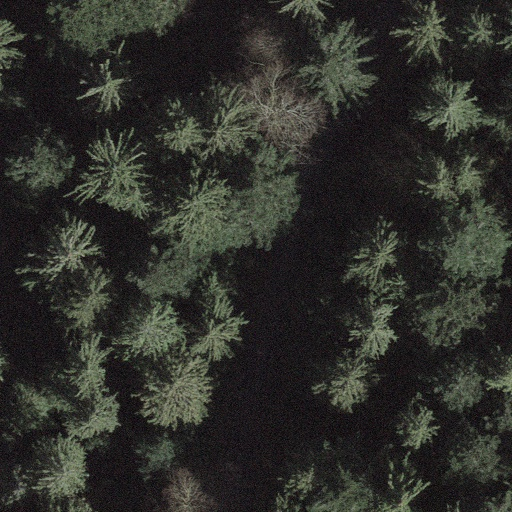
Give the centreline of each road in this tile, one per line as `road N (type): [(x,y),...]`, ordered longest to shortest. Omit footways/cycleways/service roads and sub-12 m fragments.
road 1 (track): [(229,511),(261,362),(337,114),(390,0)]
road 2 (track): [(0,84),(215,0)]
